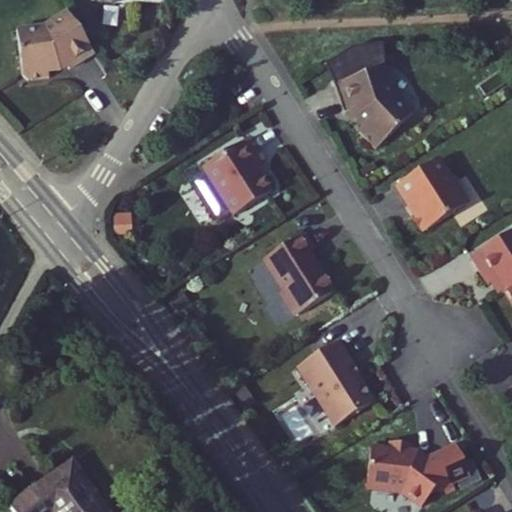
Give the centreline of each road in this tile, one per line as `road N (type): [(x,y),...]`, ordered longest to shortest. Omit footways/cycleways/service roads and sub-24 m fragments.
road 1 (residential): [(439,355),(217,0)]
road 2 (tertiary): [(54,230),(275,511)]
road 3 (residential): [(54,230),(102,180),(211,0)]
road 4 (track): [(511,13),(256,28),(242,37)]
